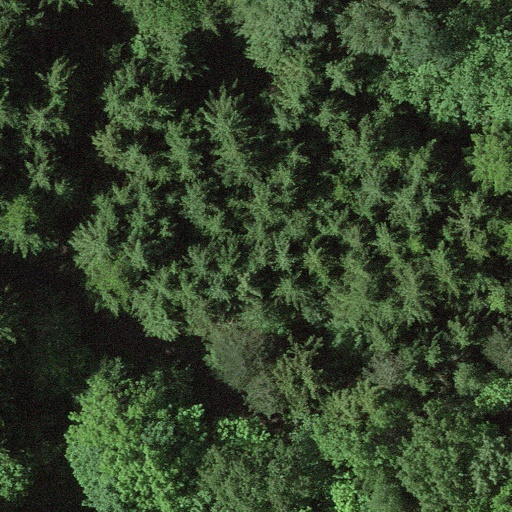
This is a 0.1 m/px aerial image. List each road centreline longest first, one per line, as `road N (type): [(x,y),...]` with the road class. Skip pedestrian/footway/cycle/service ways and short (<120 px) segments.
road 1 (track): [(0,258),(247,319),(511,360)]
road 2 (track): [(511,407),(441,428),(316,511)]
